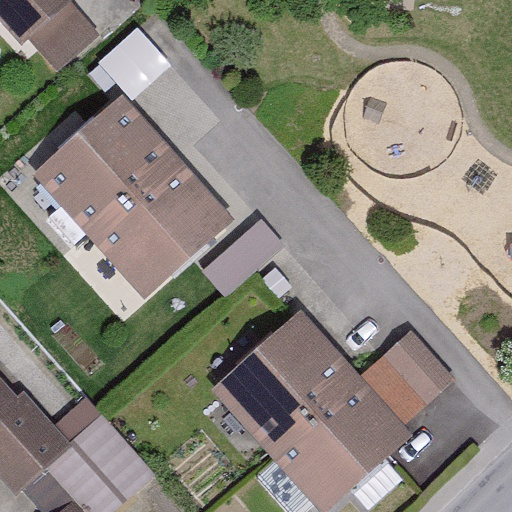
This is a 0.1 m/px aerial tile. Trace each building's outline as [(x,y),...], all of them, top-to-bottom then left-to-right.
[(65,0),(0,0),(0,32),(17,51),(26,43),(54,74),(88,43),(61,13),(70,5),(65,0)] [(139,90),(168,59),(135,29),(107,61),(139,90)] [(26,182),(139,303),(226,222),(113,102),(26,182)] [(199,279),(221,303),(276,250),(253,227),(199,279)] [(322,511),(403,438),(293,319),(207,397),(312,511),(322,511)] [(444,383),(403,341),(379,364),(419,406),(444,383)] [(62,455),(0,389),(0,486),(13,501),(62,455)]
